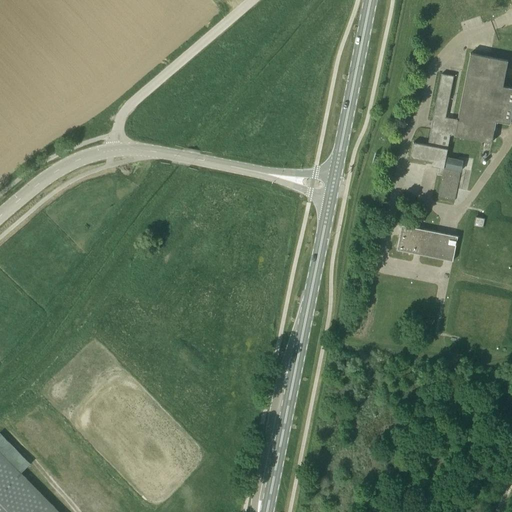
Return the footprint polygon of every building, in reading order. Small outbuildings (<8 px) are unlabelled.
[(508,61),(501,59),(471,53),(458,120),(446,117),(454,76),(442,74),(428,145),(413,142),(410,157),(433,161),(432,165),(444,168),(438,198),(455,201),(464,160),(447,156),(451,135),(492,143),(497,121),(510,124),(511,115),(511,87),(503,86),(508,61)] [(474,226),(477,226),(483,228),(485,219),(476,217),(474,226)] [(397,249),(412,252),(453,261),(458,236),(402,224),(401,228),(399,237),(397,249)] [(59,478),(84,457),(37,402),(12,423),(59,478)] [(0,432),(0,451),(20,472),(29,462),(0,432)] [(0,511),(59,511),(20,472),(0,451),(0,511)] [(118,511),(123,506),(117,502),(110,511),(118,511)]
